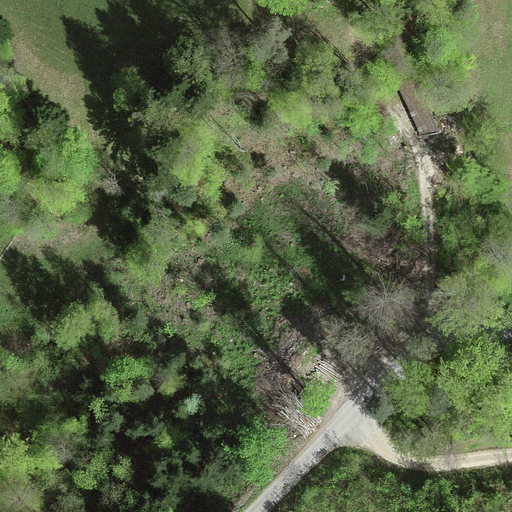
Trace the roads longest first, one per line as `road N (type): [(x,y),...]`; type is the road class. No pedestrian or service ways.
road 1 (unclassified): [(511,330),(474,328),(416,354),(254,511)]
road 2 (track): [(346,420),(415,461),(511,454)]
